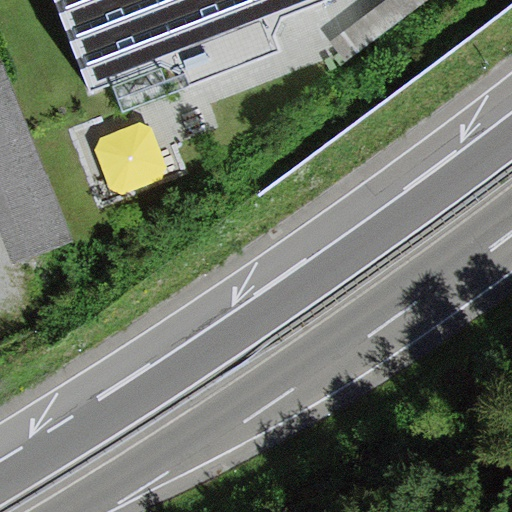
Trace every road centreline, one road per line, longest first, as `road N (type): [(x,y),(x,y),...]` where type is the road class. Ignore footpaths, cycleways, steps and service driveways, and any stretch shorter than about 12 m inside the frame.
road 1 (primary): [(511,125),(239,321),(0,471)]
road 2 (primary): [(50,511),(371,310),(511,209)]
